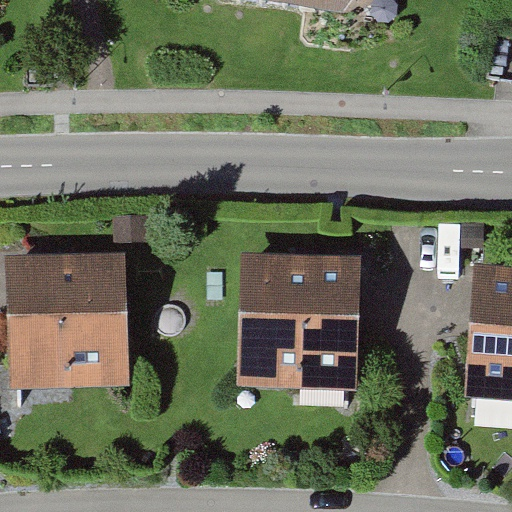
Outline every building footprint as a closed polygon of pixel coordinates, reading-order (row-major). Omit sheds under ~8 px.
[(214,0),(213,12),(348,32),(373,0),(214,0)] [(101,249),(102,276),(146,274),(145,247),(101,249)] [(511,278),(481,276),(479,305),(472,407),(511,409),(511,278)] [(0,421),(118,419),(115,287),(0,289),(0,421)] [(229,289),(221,423),(348,430),(356,297),(229,289)]
